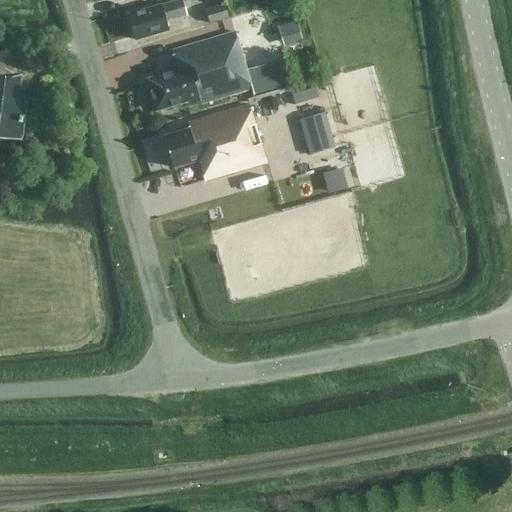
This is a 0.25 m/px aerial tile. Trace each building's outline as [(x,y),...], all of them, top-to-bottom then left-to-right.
[(171,0),(128,13),(136,41),(168,31),(165,22),(187,16),(182,0),(171,0)] [(229,19),(225,4),(206,9),(210,24),(229,19)] [(186,102),(188,108),(251,88),(246,71),(234,32),(170,52),(176,70),(146,80),(155,111),(186,102)] [(0,135),(19,138),(25,97),(17,96),(19,76),(10,49),(0,51),(0,135)] [(282,60),(246,71),(251,88),(253,95),(290,85),(282,60)] [(316,88),(292,95),(295,105),(319,98),(316,88)] [(172,168),(198,160),(204,182),(266,163),(249,107),(187,125),(188,130),(163,137),(172,168)] [(325,113),(300,121),(310,156),(335,148),(325,113)]
